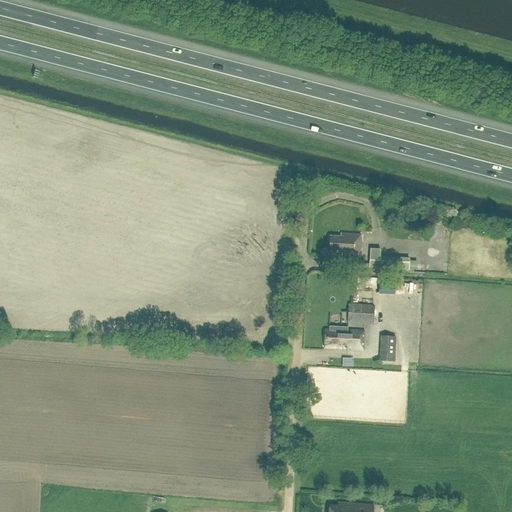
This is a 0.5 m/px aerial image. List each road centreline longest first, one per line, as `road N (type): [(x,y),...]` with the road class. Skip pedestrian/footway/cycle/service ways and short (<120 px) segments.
road 1 (motorway): [(0,43),(511,176)]
road 2 (motorway): [(511,139),(0,8)]
road 3 (unclassified): [(287,511),(303,235)]
